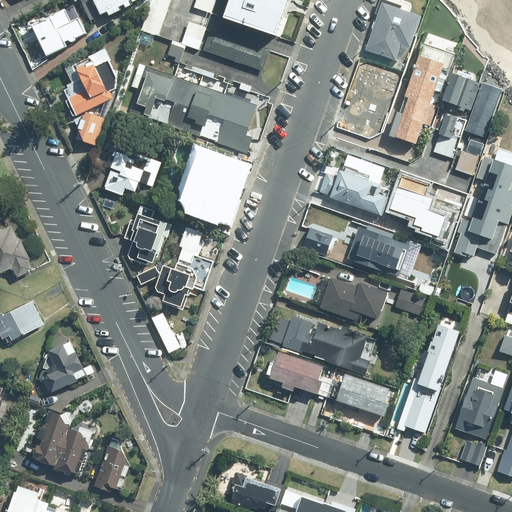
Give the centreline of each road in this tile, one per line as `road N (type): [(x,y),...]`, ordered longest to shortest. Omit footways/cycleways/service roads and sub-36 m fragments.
road 1 (residential): [(347,0),(205,406)]
road 2 (residential): [(0,78),(139,369)]
road 3 (residential): [(506,511),(205,406)]
